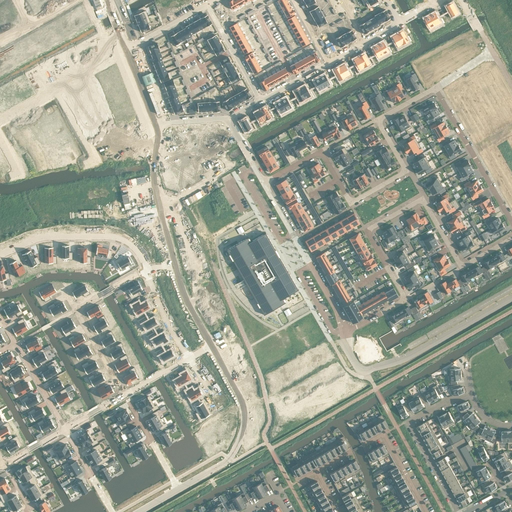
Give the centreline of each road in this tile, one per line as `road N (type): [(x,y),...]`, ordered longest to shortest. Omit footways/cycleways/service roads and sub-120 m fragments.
road 1 (residential): [(511,238),(462,267),(423,199),(368,231)]
road 2 (residential): [(457,511),(407,421),(471,394)]
road 3 (residential): [(143,270),(131,248),(111,238),(61,237),(0,252)]
road 4 (residential): [(511,222),(435,88)]
road 5 (residential): [(368,231),(407,298),(347,330)]
road 6 (residential): [(0,131),(14,160),(67,146),(37,96)]
road 7 (residential): [(335,309),(263,183)]
road 8 (tertiary): [(511,296),(390,362)]
road 9 (tertiary): [(240,435),(223,461),(136,511)]
road 10 (residential): [(351,202),(406,170),(377,120)]
road 11 (unclassified): [(341,332),(237,392)]
